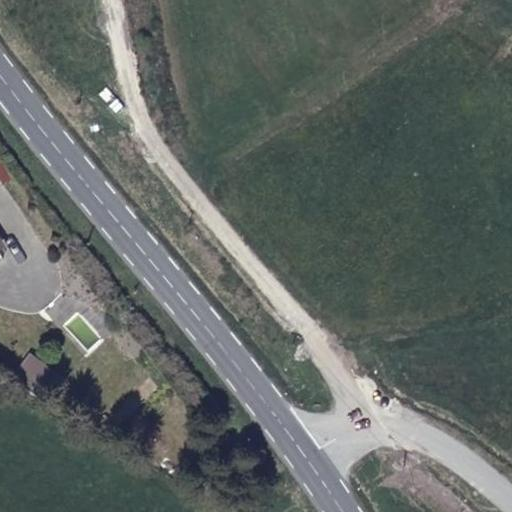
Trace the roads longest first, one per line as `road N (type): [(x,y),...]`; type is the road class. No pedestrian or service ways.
road 1 (track): [(113,0),(125,80),(153,144),(305,330),(365,428)]
road 2 (primary): [(0,70),(311,460)]
road 3 (residential): [(511,497),(422,431),(365,428),(311,460)]
